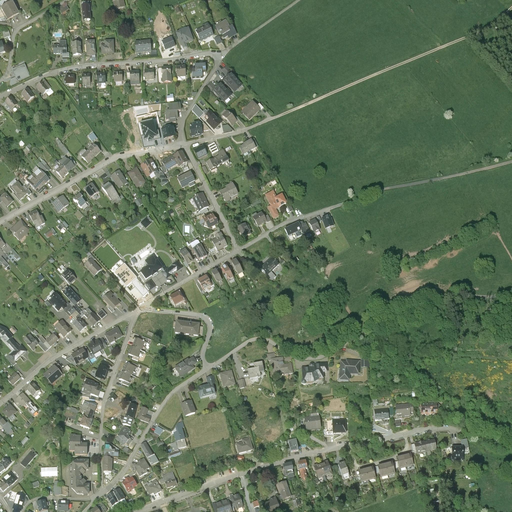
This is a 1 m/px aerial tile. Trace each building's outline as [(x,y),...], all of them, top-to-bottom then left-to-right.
[(122,0),(113,0),(114,1),(113,1),(114,2),(114,1),(116,9),(125,6),(122,0)] [(19,14),(12,2),(3,7),(2,7),(1,8),(2,8),(1,8),(8,20),(19,14)] [(68,9),(66,5),(63,7),(63,6),(58,9),(62,15),(67,13),(66,11),(68,9)] [(225,20),(216,26),(219,32),(220,32),(222,35),(230,30),(228,28),(229,27),(225,20)] [(205,28),(197,31),(201,40),(213,34),(207,23),(203,25),(205,28)] [(230,30),(222,35),(224,38),(228,36),(229,38),(237,33),(232,25),(229,27),(228,28),(230,30)] [(186,29),(179,32),(181,36),(180,36),(181,37),(178,38),(179,40),(180,41),(181,41),(182,44),(185,43),(186,43),(189,42),(190,41),(190,39),(192,38),(191,35),(190,35),(189,35),(186,29)] [(172,37),(162,42),(165,50),(175,46),(172,37)] [(66,40),(60,40),(60,45),(53,46),(53,54),(62,53),(66,53),(66,40)] [(114,40),(105,41),(106,45),(101,45),(102,54),(114,53),(114,40)] [(142,41),(136,41),(136,50),(141,50),(141,49),(143,49),(143,51),(151,50),(150,40),(150,41),(146,41),(146,42),(143,43),(142,41)] [(80,41),(73,41),(73,43),(72,43),(73,54),(81,54),(80,41)] [(94,41),(86,42),(87,55),(95,54),(94,41)] [(11,70),(15,78),(16,77),(17,81),(18,81),(29,76),(28,74),(29,73),(25,64),(11,70)] [(205,65),(195,66),(196,70),(192,70),(193,79),(202,78),(201,72),(205,72),(205,65)] [(177,66),(176,66),(177,76),(181,76),(181,75),(185,75),(185,76),(185,66),(180,66),(180,67),(177,67),(177,66)] [(167,67),(162,68),(163,82),(171,81),(171,67),(170,67),(167,68),(167,67)] [(154,70),(145,71),(146,79),(154,79),(154,70)] [(135,71),(130,72),(131,81),(139,81),(139,71),(138,71),(135,72),(135,71)] [(101,74),(97,74),(98,82),(101,82),(101,83),(106,82),(105,73),(101,74)] [(86,75),(82,75),(83,84),(87,84),(87,83),(91,83),(90,74),(86,75)] [(241,85),(231,75),(229,77),(229,78),(228,79),(227,79),(226,80),(224,78),(221,81),(226,86),(228,84),(232,88),(232,90),(234,92),(236,92),(237,90),(237,88),(241,85)] [(19,83),(18,81),(17,81),(16,77),(15,78),(10,80),(10,85),(11,87),(19,83)] [(221,81),(218,84),(219,86),(218,87),(219,88),(218,89),(216,89),(214,91),(224,101),(228,97),(230,97),(231,96),(231,94),(229,92),(228,92),(224,88),(226,86),(221,81)] [(43,83),(37,88),(43,95),(49,89),(43,83)] [(34,97),(28,90),(22,96),(28,102),(34,97)] [(14,101),(12,99),(3,107),(9,113),(18,105),(20,102),(16,98),(14,101)] [(260,109),(253,102),(246,107),(247,108),(242,112),(241,112),(249,120),(254,115),(253,114),(259,109),(260,109)] [(169,106),(170,113),(177,112),(181,112),(180,105),(169,106)] [(194,114),(198,119),(203,114),(199,109),(194,114)] [(177,119),(177,112),(170,113),(166,113),(166,120),(177,119)] [(232,118),(227,112),(223,117),(232,126),(236,122),(232,118)] [(207,117),(210,120),(207,123),(213,129),(220,123),(219,123),(217,121),(217,120),(214,117),(214,116),(211,113),(210,113),(211,114),(207,117)] [(193,129),(190,130),(192,137),(195,136),(200,135),(203,134),(201,125),(199,125),(199,123),(193,125),(194,127),(193,129)] [(153,124),(141,127),(145,141),(157,138),(155,134),(153,124)] [(173,128),(172,129),(163,131),(162,131),(164,140),(174,137),(174,135),(175,135),(173,128)] [(246,145),(240,148),(244,155),(256,148),(251,140),(245,144),(246,145)] [(61,144),(58,146),(66,155),(69,153),(61,144)] [(214,144),(208,147),(212,155),(218,152),(214,144)] [(94,146),(88,152),(94,158),(100,152),(98,150),(98,149),(96,147),(95,148),(94,146)] [(207,155),(206,153),(203,148),(195,152),(199,159),(207,155)] [(229,162),(223,151),(218,154),(220,157),(213,160),(214,161),(213,161),(217,168),(229,162)] [(94,158),(88,152),(82,158),(88,164),(89,162),(90,163),(91,161),(94,158)] [(174,158),(178,164),(179,167),(187,163),(182,153),(174,158)] [(173,157),(162,163),(166,171),(178,164),(174,158),(173,157)] [(62,167),(68,161),(65,158),(59,164),(62,167)] [(68,161),(62,167),(68,173),(74,167),(73,166),(69,161),(68,161)] [(210,171),(217,168),(213,161),(207,164),(210,171)] [(41,165),(47,172),(48,173),(51,171),(46,166),(47,166),(43,162),(41,165)] [(151,162),(141,168),(148,179),(154,175),(162,187),(168,184),(162,174),(159,176),(158,173),(151,162)] [(40,164),(37,167),(45,174),(47,172),(41,165),(40,164)] [(65,176),(68,173),(62,167),(56,173),(62,179),(64,177),(64,178),(65,177),(65,176)] [(144,182),(137,170),(136,171),(137,171),(133,174),(132,173),(129,175),(136,187),(144,182)] [(39,171),(33,177),(43,187),(49,181),(47,179),(48,178),(46,176),(45,177),(39,171)] [(119,173),(111,178),(112,178),(117,186),(120,191),(127,185),(119,173)] [(195,182),(191,173),(178,180),(182,188),(195,182)] [(37,193),(43,187),(33,177),(27,183),(37,193)] [(238,195),(233,184),(229,186),(230,188),(221,193),(226,201),(238,195)] [(19,196),(17,197),(21,201),(27,195),(18,185),(13,190),(19,196)] [(119,199),(109,185),(102,189),(106,196),(107,195),(113,203),(119,199)] [(98,194),(92,186),(85,191),(91,199),(98,194)] [(277,196),(274,191),(266,195),(271,206),(274,204),(276,208),(278,206),(274,198),(277,196)] [(205,200),(202,194),(193,199),(196,205),(197,204),(199,207),(198,208),(200,212),(209,208),(206,202),(207,202),(205,199),(205,200)] [(277,196),(274,198),(278,206),(286,202),(282,194),(277,196)] [(84,201),(80,195),(73,201),(76,203),(77,204),(78,205),(78,206),(81,209),(82,208),(84,211),(88,207),(84,203),(84,201)] [(6,196),(0,201),(2,203),(7,208),(13,203),(6,196)] [(68,205),(62,198),(53,205),(59,212),(68,205)] [(276,208),(274,204),(271,206),(268,207),(274,218),(280,215),(276,208)] [(36,213),(30,216),(32,221),(33,223),(37,221),(40,226),(45,224),(42,218),(40,219),(36,213)] [(262,213),(253,218),(258,226),(267,221),(262,213)] [(215,221),(213,215),(206,219),(204,220),(206,223),(204,227),(211,230),(212,226),(214,226),(215,226),(217,225),(218,223),(217,221),(215,221)] [(328,215),(322,217),(326,229),(334,226),(331,218),(329,218),(328,215)] [(320,229),(315,219),(309,222),(314,232),(320,229)] [(151,225),(147,220),(141,225),(145,230),(151,225)] [(26,227),(21,222),(11,232),(14,235),(13,235),(18,241),(30,230),(26,227)] [(285,228),(289,236),(302,229),(299,224),(298,222),(285,228)] [(303,222),(299,224),(302,229),(304,233),(310,230),(306,222),(303,223),(303,222)] [(245,224),(238,229),(242,235),(240,237),(242,240),(251,234),(249,231),(250,230),(249,228),(248,229),(245,224)] [(228,245),(221,234),(216,237),(217,239),(212,242),(217,251),(228,245)] [(191,245),(194,250),(200,246),(197,241),(191,245)] [(200,246),(194,250),(193,250),(195,254),(200,260),(207,255),(206,254),(204,250),(201,245),(200,246)] [(185,250),(180,253),(187,265),(192,262),(188,255),(185,251),(185,250)] [(279,264),(272,257),(260,269),(267,276),(279,264)] [(155,262),(152,258),(144,263),(147,269),(139,274),(145,282),(151,277),(152,279),(157,275),(156,274),(161,271),(162,272),(164,271),(157,261),(155,262)] [(242,271),(236,259),(231,262),(232,263),(235,268),(238,273),(242,271)] [(93,263),(91,261),(90,262),(84,268),(94,278),(101,271),(93,263)] [(181,268),(177,262),(171,266),(172,267),(167,270),(167,269),(164,271),(162,272),(161,274),(166,281),(172,276),(171,276),(176,272),(177,273),(182,269),(181,268)] [(233,276),(226,265),(222,268),(228,279),(233,276)] [(75,280),(64,269),(59,274),(70,285),(75,280)] [(217,272),(216,270),(212,272),(218,283),(222,281),(219,277),(217,272)] [(206,276),(198,281),(199,284),(203,290),(211,286),(208,281),(206,276)] [(154,288),(149,282),(145,285),(149,291),(154,288)] [(80,301),(69,289),(69,290),(67,288),(63,292),(64,293),(63,293),(72,303),(75,306),(80,301)] [(110,293),(103,299),(110,306),(113,310),(120,304),(110,293)] [(53,305),(55,307),(62,300),(57,294),(49,301),(53,305)] [(180,297),(178,294),(169,299),(174,308),(183,302),(180,297)] [(62,309),(64,311),(69,307),(67,305),(62,300),(55,307),(59,312),(62,309)] [(69,313),(73,309),(70,305),(69,303),(67,305),(69,307),(64,311),(67,314),(69,313)] [(84,316),(87,320),(93,314),(89,309),(85,312),(87,314),(84,316)] [(102,311),(98,314),(103,319),(107,316),(102,311)] [(77,322),(80,319),(81,318),(77,313),(72,317),(77,322)] [(100,322),(93,314),(87,320),(94,328),(100,322)] [(87,327),(80,319),(77,322),(74,325),(80,333),(87,327)] [(62,322),(56,328),(61,334),(65,338),(72,332),(62,322)] [(200,327),(177,324),(176,335),(199,338),(199,336),(200,329),(200,327)] [(0,336),(7,344),(12,340),(13,339),(6,331),(0,327),(0,334),(1,335),(0,335),(0,336)] [(117,329),(106,336),(111,345),(122,338),(117,329)] [(54,335),(46,342),(47,343),(51,348),(59,341),(54,335)] [(30,336),(24,341),(33,351),(39,346),(39,345),(30,336)] [(141,351),(145,343),(141,341),(136,339),(132,348),(141,351)] [(9,357),(14,364),(15,363),(27,353),(22,347),(20,349),(12,340),(7,344),(14,353),(9,357)] [(100,342),(99,340),(89,347),(93,355),(104,349),(100,342)] [(39,345),(39,346),(45,353),(48,350),(44,345),(41,343),(39,345)] [(133,357),(137,359),(141,351),(132,348),(131,347),(128,355),(133,357)] [(86,348),(83,350),(88,358),(91,356),(86,348)] [(83,350),(82,349),(72,356),(77,365),(88,358),(83,350)] [(274,355),(267,356),(268,363),(269,362),(272,377),(283,375),(284,378),(292,376),(291,367),(283,369),(282,360),(275,361),(274,355)] [(14,364),(9,357),(7,359),(14,367),(17,365),(15,363),(14,364)] [(173,371),(180,382),(186,378),(186,377),(194,372),(192,369),(196,366),(193,361),(188,363),(187,362),(173,371)] [(346,365),(341,364),(339,384),(348,384),(349,377),(358,377),(359,364),(347,363),(346,365)] [(248,373),(250,382),(260,379),(259,375),(264,374),(262,365),(254,367),(255,372),(248,373)] [(101,367),(100,366),(96,377),(105,381),(109,370),(108,369),(101,367)] [(128,366),(124,374),(131,377),(132,377),(133,373),(135,374),(137,369),(131,367),(128,366)] [(302,371),(303,384),(301,385),(301,386),(301,387),(301,388),(301,389),(303,390),(304,390),(305,389),(306,389),(306,388),(307,388),(314,387),(319,383),(323,382),(323,376),(327,376),(326,366),(314,367),(313,366),(312,366),(311,366),(310,367),(309,368),(309,369),(309,370),(302,371)] [(62,375),(55,367),(43,377),(51,386),(62,375)] [(231,373),(220,376),(224,390),(235,387),(231,373)] [(128,384),(131,377),(124,374),(123,374),(120,381),(124,383),(128,384)] [(19,379),(16,375),(8,382),(13,387),(20,380),(19,379)] [(213,380),(206,382),(207,388),(196,391),(199,402),(214,398),(211,388),(215,388),(213,380)] [(100,393),(102,389),(98,388),(98,387),(94,385),(94,384),(88,382),(87,384),(85,384),(83,391),(84,392),(83,395),(91,398),(91,397),(98,399),(100,393)] [(40,391),(34,385),(27,392),(34,398),(40,391)] [(23,395),(15,402),(23,410),(27,406),(30,410),(27,412),(33,418),(40,412),(23,395)] [(114,397),(109,401),(112,405),(117,400),(114,397)] [(87,411),(87,413),(94,416),(97,408),(86,404),(85,405),(84,405),(82,409),(87,411)] [(192,404),(181,408),(185,419),(196,416),(192,404)] [(436,405),(420,407),(421,417),(437,416),(436,405)] [(130,406),(126,419),(133,421),(137,408),(130,406)] [(16,413),(11,407),(3,414),(9,420),(16,413)] [(412,407),(396,409),(397,417),(401,416),(401,419),(410,418),(409,415),(412,415),(412,407)] [(86,414),(84,419),(92,422),(94,416),(87,413),(87,411),(82,409),(81,413),(86,414)] [(148,413),(142,410),(137,422),(148,426),(151,421),(146,419),(148,413)] [(387,412),(374,413),(375,422),(388,421),(387,412)] [(83,418),(79,428),(89,432),(93,422),(92,422),(84,419),(83,418)] [(310,422),(304,423),(306,434),(321,432),(320,425),(320,421),(318,421),(318,418),(310,419),(310,422)] [(131,429),(133,421),(126,419),(125,419),(122,426),(131,429)] [(345,421),(332,422),(333,432),(333,434),(346,434),(345,421)] [(8,424),(6,425),(2,430),(9,438),(14,433),(12,431),(13,430),(8,424)] [(128,441),(131,437),(123,430),(119,434),(120,435),(122,437),(121,438),(126,443),(128,441)] [(163,433),(158,430),(154,435),(160,439),(163,433)] [(81,439),(71,438),(70,454),(75,454),(75,457),(88,458),(88,446),(81,446),(81,439)] [(126,443),(121,438),(119,441),(118,441),(128,450),(132,445),(128,441),(126,443)] [(187,451),(183,439),(169,443),(172,453),(173,453),(175,458),(179,457),(178,454),(187,451)] [(425,441),(427,450),(436,448),(434,439),(425,441)] [(126,452),(128,450),(118,441),(116,440),(115,442),(126,452)] [(236,446),(239,455),(252,452),(250,440),(242,442),(243,444),(236,446)] [(296,441),(288,442),(291,452),(298,450),(296,441)] [(416,450),(417,454),(427,451),(427,450),(425,441),(414,443),(416,450)] [(146,446),(141,449),(151,468),(158,465),(155,458),(153,459),(146,446)] [(462,446),(452,446),(452,450),(452,457),(463,456),(463,447),(463,446),(462,446)] [(105,449),(104,463),(110,463),(110,461),(117,462),(117,455),(110,455),(110,449),(105,449)] [(35,458),(31,455),(21,466),(26,470),(35,458)] [(411,455),(405,457),(407,468),(414,466),(412,458),(411,455)] [(405,457),(398,458),(398,461),(400,467),(401,469),(407,468),(405,457)] [(305,460),(298,462),(302,478),(307,476),(305,469),(307,468),(305,460)] [(330,475),(333,474),(328,461),(325,463),(321,464),(326,476),(330,474),(330,475)] [(344,461),(338,463),(338,464),(341,473),(343,479),(350,476),(347,468),(344,461)] [(1,467),(6,473),(11,467),(5,462),(0,467),(1,467)] [(149,472),(144,462),(138,466),(138,467),(136,469),(138,473),(136,474),(140,480),(148,476),(146,473),(149,472)] [(77,496),(89,496),(89,488),(84,487),(83,487),(86,484),(84,482),(82,485),(81,484),(81,479),(80,479),(80,475),(81,474),(83,477),(85,475),(82,472),(83,472),(88,472),(88,463),(77,463),(71,468),(71,479),(72,479),(72,490),(77,496)] [(110,463),(104,463),(103,476),(112,477),(113,463),(110,463)] [(394,463),(387,465),(390,476),(397,474),(395,469),(394,463)] [(291,464),(284,465),(285,472),(293,470),(291,464)] [(322,477),(326,476),(321,464),(318,466),(318,465),(314,466),(319,479),(322,478),(322,477)] [(387,465),(380,466),(381,472),(383,477),(390,476),(387,465)] [(373,468),(366,470),(369,481),(376,479),(375,474),(373,468)] [(58,470),(42,471),(43,481),(59,479),(58,470)] [(366,470),(359,472),(361,478),(362,483),(369,481),(366,470)] [(165,485),(167,490),(177,487),(172,474),(162,478),(163,481),(165,485)] [(13,488),(18,483),(11,475),(2,482),(5,485),(7,488),(9,486),(11,486),(13,488)] [(137,488),(132,480),(129,482),(129,481),(125,483),(126,484),(123,485),(127,493),(130,492),(131,493),(134,491),(134,490),(137,488)] [(286,481),(278,484),(283,497),(291,495),(286,481)] [(162,493),(156,482),(145,488),(150,497),(154,494),(155,496),(162,493)] [(7,488),(5,485),(3,488),(0,490),(0,491),(4,495),(10,490),(7,488)] [(119,492),(113,495),(119,505),(125,501),(119,492)] [(235,503),(237,509),(243,507),(243,505),(241,500),(239,494),(232,496),(235,503)] [(14,508),(20,511),(25,498),(18,495),(17,497),(14,496),(11,505),(14,506),(14,508)] [(113,495),(107,499),(113,508),(119,505),(113,495)] [(281,508),(277,497),(270,500),(269,502),(264,504),(267,511),(269,511),(270,511),(269,510),(274,508),(275,511),(281,508)] [(221,503),(224,511),(232,511),(230,507),(228,500),(226,500),(226,501),(221,503)] [(224,511),(221,503),(219,504),(216,505),(218,511),(224,511)]
